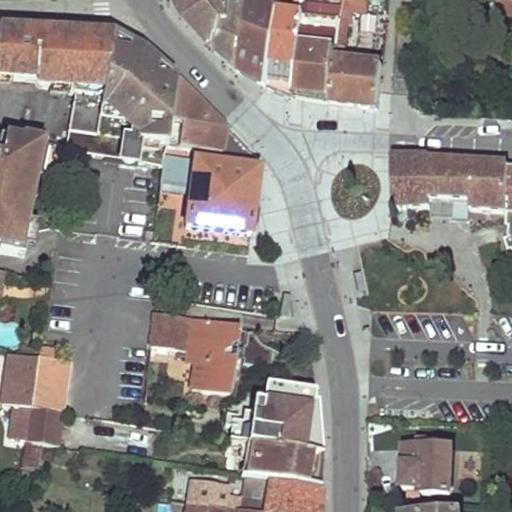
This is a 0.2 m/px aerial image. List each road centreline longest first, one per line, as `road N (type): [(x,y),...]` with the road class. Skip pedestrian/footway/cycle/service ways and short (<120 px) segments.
road 1 (secondary): [(282,157),(320,267),(343,388),(344,511)]
road 2 (residential): [(511,150),(340,142),(282,157)]
road 3 (secondary): [(147,9),(282,157)]
road 4 (residential): [(0,10),(147,9)]
